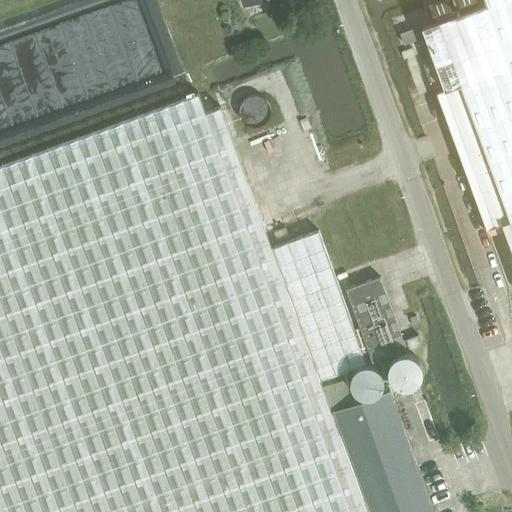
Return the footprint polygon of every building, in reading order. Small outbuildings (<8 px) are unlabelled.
[(432,23),(423,26),(442,77),(436,79),(439,88),(445,86),(446,88),(437,91),(487,227),(503,222),(511,245),(511,0),(485,0),(487,3),(479,5),(477,0),(429,0),(425,2),(432,23)] [(405,44),(426,37),(421,25),(401,33),(405,44)] [(207,44),(193,50),(197,60),(211,55),(207,44)] [(0,165),(0,511),(435,511),(391,390),(354,403),(346,379),(325,386),(322,378),(367,361),(319,230),(272,247),(221,106),(206,112),(199,93),(0,165)] [(346,227),(329,233),(342,271),(360,265),(359,263),(355,252),(372,246),(367,232),(381,227),(372,201),(340,212),(346,227)] [(381,276),(347,288),(373,360),(407,348),(381,276)]
